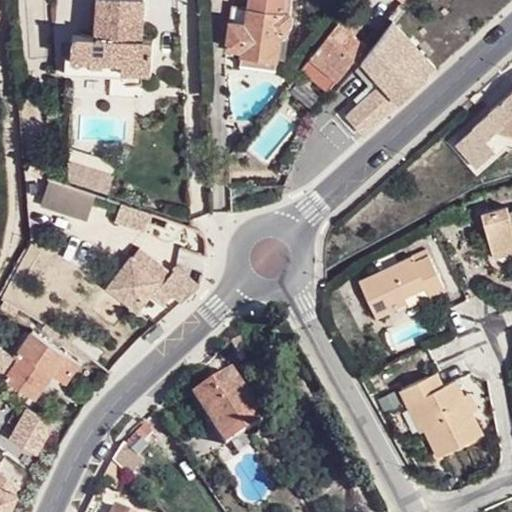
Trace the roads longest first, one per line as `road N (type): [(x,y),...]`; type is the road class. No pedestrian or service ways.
road 1 (secondary): [(245,281),(94,423),(50,511)]
road 2 (secondary): [(511,32),(290,232)]
road 3 (residential): [(287,284),(411,511)]
road 4 (residential): [(0,271),(15,230),(0,27)]
